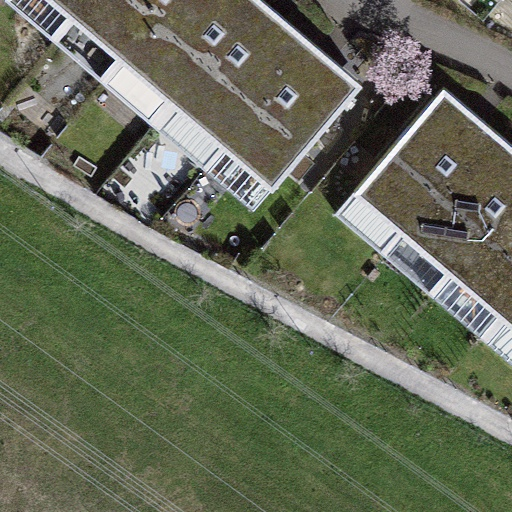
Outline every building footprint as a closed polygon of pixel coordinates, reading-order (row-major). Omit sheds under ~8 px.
[(69,0),(96,22),(114,0),(69,0)] [(146,64),(199,0),(114,0),(96,22),(146,64)] [(197,106),(285,0),(199,0),(146,64),(197,106)] [(247,148),(341,36),(298,0),(285,0),(197,106),(247,148)] [(511,0),(492,0),(506,10),(511,1),(511,0)] [(297,190),(391,78),(341,36),(247,148),(297,190)] [(420,230),(511,120),(511,117),(463,77),(370,188),(420,230)] [(470,272),(511,222),(511,120),(420,230),(470,272)] [(511,306),(511,222),(470,272),(511,306)]
